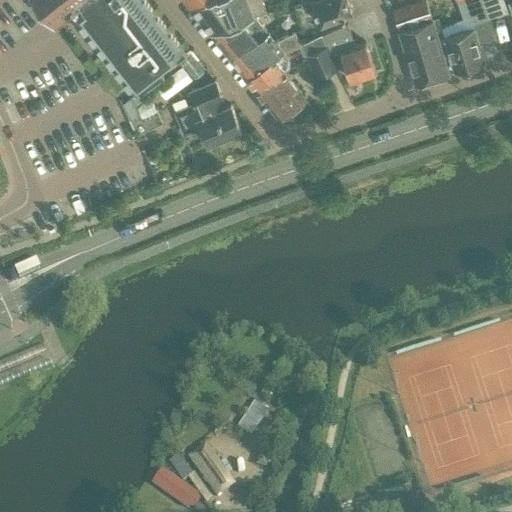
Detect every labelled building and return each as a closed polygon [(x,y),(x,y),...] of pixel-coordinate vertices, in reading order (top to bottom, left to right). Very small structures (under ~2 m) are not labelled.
[(76,12),(107,52),(132,84),(135,81),(140,88),(186,53),(181,45),(184,43),(150,0),(40,0),(54,17),(71,3),(77,10),(76,12)] [(200,0),(191,5),(213,33),(255,13),(256,14),(255,13),(266,9),(261,0),(200,0)] [(320,21),(354,8),(350,0),(301,0),(305,10),(314,6),(320,21)] [(427,0),(417,0),(393,8),(400,28),(433,17),(427,0)] [(458,0),(464,16),(471,13),(474,21),(490,15),(484,0),(458,0)] [(505,0),(484,0),(490,15),(508,8),(505,0)] [(255,13),(213,33),(233,57),(244,46),(245,47),(267,29),(256,14),(255,13)] [(433,17),(400,28),(416,82),(455,69),(445,36),(438,16),(433,17)] [(356,44),(349,21),(324,32),(333,52),(341,49),(351,77),(376,69),(366,40),(356,44)] [(474,27),(445,36),(455,69),(484,60),(474,27)] [(247,75),(275,56),(283,49),(285,51),(301,43),(294,29),(275,37),(267,29),(245,47),(244,46),(233,57),(247,75)] [(317,76),(338,66),(322,32),(302,43),(317,76)] [(275,56),(247,75),(256,86),(273,75),(275,78),(286,70),(275,56)] [(273,75),(256,86),(279,115),(307,96),(286,70),(275,78),(273,75)] [(185,132),(201,126),(207,141),(241,127),(231,103),(222,107),(219,98),(223,96),(216,79),(191,90),(196,102),(177,110),(185,132)] [(44,344),(0,363),(0,391),(54,368),(44,344)] [(217,499),(236,486),(207,444),(187,458),(217,499)] [(163,470),(152,485),(187,510),(197,495),(163,470)]
